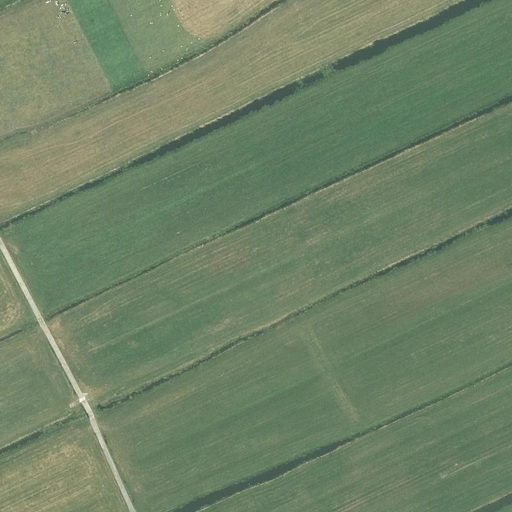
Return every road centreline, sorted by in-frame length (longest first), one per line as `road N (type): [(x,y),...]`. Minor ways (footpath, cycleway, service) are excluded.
road 1 (track): [(0,439),(273,307)]
road 2 (track): [(133,511),(0,241)]
